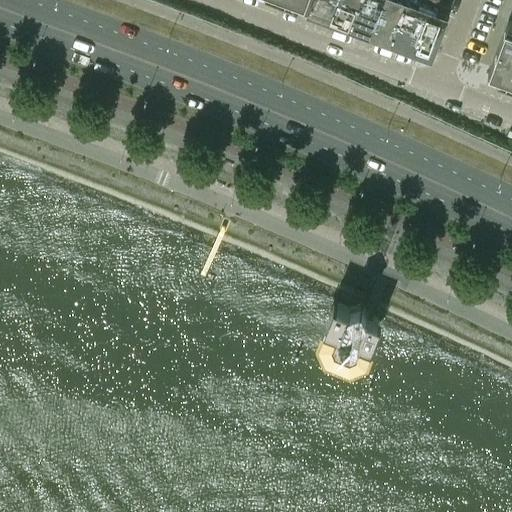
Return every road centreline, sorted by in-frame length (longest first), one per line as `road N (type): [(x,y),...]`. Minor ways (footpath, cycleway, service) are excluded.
road 1 (unclassified): [(0,115),(304,237),(511,334)]
road 2 (primary): [(0,23),(307,140),(511,234)]
road 3 (primary): [(511,200),(256,86),(29,0)]
road 4 (residential): [(434,89),(207,0)]
